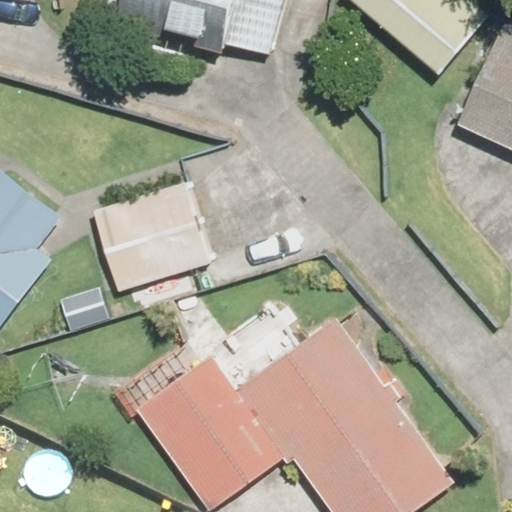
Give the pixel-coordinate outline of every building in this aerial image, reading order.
[(106,0),(103,11),(240,48),(241,42),(281,53),(295,0),(106,0)] [(482,0),(363,0),(452,74),(501,15),(482,0)] [(511,40),(477,122),(511,136),(511,40)] [(0,336),(5,341),(69,259),(52,247),(78,214),(14,166),(0,184),(0,336)] [(111,210),(130,285),(216,263),(197,189),(111,210)] [(227,353),(150,408),(223,510),(299,457),(302,462),(310,457),(349,511),(425,511),(469,481),(411,400),(416,396),(405,380),(399,384),(352,317),(252,388),(227,353)]
